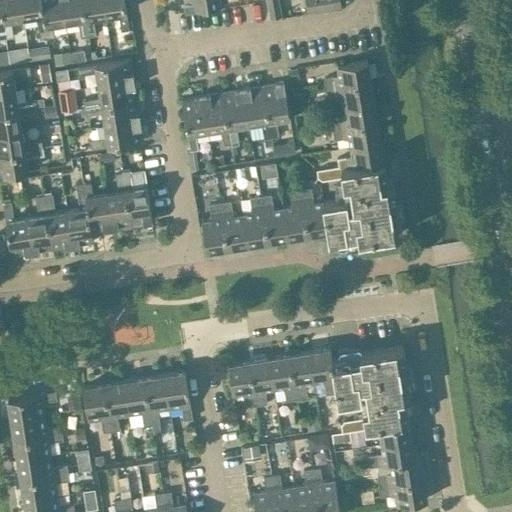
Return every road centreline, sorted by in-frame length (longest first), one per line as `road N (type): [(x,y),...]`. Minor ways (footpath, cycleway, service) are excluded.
road 1 (residential): [(215,511),(194,335),(421,307),(453,511)]
road 2 (tertiary): [(511,253),(463,0)]
road 3 (residential): [(161,50),(363,16),(360,0)]
road 4 (residential): [(187,257),(161,50)]
road 5 (residential): [(187,257),(0,284)]
